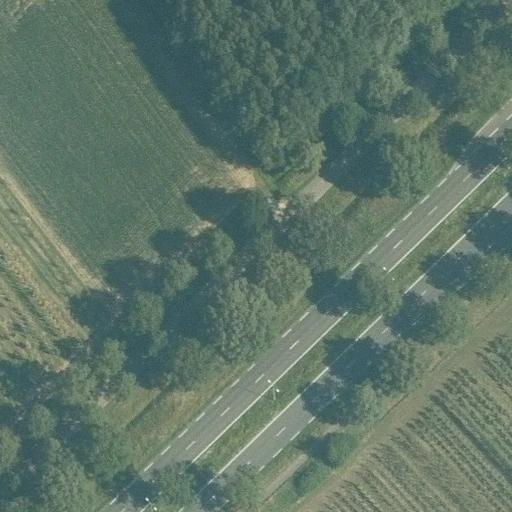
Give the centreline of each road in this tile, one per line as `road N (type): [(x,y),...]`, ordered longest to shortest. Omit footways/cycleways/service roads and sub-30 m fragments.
road 1 (unclassified): [(0,496),(509,0)]
road 2 (primary): [(511,129),(119,511)]
road 3 (primary): [(201,511),(511,211)]
